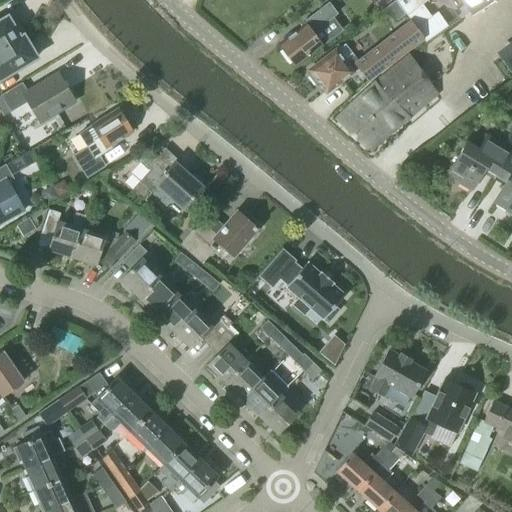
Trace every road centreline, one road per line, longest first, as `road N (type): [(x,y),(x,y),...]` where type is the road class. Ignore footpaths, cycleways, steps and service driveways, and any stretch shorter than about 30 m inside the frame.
road 1 (residential): [(511,274),(463,250),(161,0)]
road 2 (residential): [(387,288),(118,65),(60,0)]
road 3 (residential): [(289,488),(93,307),(0,279)]
road 4 (residential): [(289,488),(387,288)]
road 5 (residential): [(511,352),(387,288)]
